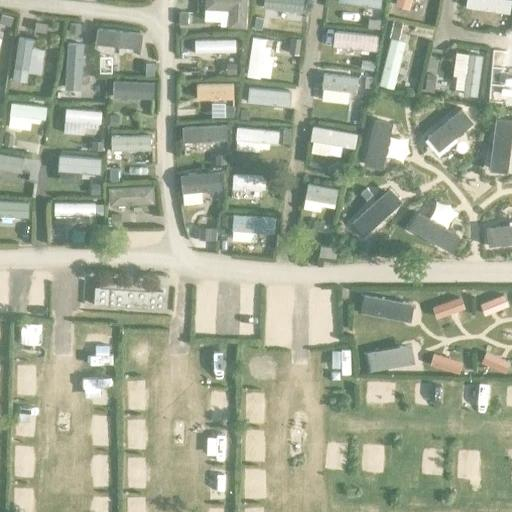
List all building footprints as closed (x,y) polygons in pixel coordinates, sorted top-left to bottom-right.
[(245,0),(203,0),(204,10),(227,11),(227,27),(245,28),(245,0)] [(302,0),(262,0),(262,8),(301,12),(302,0)] [(395,0),(394,6),(410,10),(412,0),(395,0)] [(509,12),(510,0),(465,0),(465,6),(509,12)] [(178,12),(178,24),(186,24),(187,13),(178,12)] [(141,33),(95,27),(93,43),(139,48),(141,33)] [(375,50),(376,34),(333,31),(331,46),(375,50)] [(25,81),(31,39),(16,36),(10,79),(25,81)] [(258,78),(264,38),(251,36),(245,76),(258,78)] [(392,88),(404,41),(390,37),(378,85),(392,88)] [(233,51),(233,39),(193,39),(194,51),(233,51)] [(79,89),(82,44),(65,42),(63,88),(79,89)] [(476,95),(481,55),(467,53),(462,94),(476,95)] [(355,92),(357,77),(323,73),(321,88),(355,92)] [(152,98),(153,82),(111,80),(111,96),(152,98)] [(232,98),(232,82),(195,83),(195,99),(232,98)] [(290,90),(248,86),(246,102),(288,106),(290,90)] [(43,118),(45,106),(9,102),(8,115),(43,118)] [(472,122),(460,107),(426,135),(438,149),(472,122)] [(100,111),(64,108),(63,121),(99,123),(100,111)] [(381,168),(391,122),(373,118),(362,164),(381,168)] [(511,127),(511,120),(495,118),(488,170),(506,172),(511,127)] [(225,138),(224,123),(181,126),(182,141),(225,138)] [(277,130),(235,126),(234,139),(276,143),(277,130)] [(353,149),(355,133),(311,126),(308,141),(353,149)] [(149,150),(149,134),(109,135),(109,150),(149,150)] [(0,169),(19,173),(22,157),(0,153),(0,169)] [(99,158),(57,154),(56,170),(98,173),(99,158)] [(220,188),(218,170),(178,175),(180,192),(220,188)] [(261,175),(231,173),(230,189),(260,190),(261,175)] [(334,203),(336,188),(306,183),(304,198),(334,203)] [(152,203),(151,185),(107,187),(108,205),(152,203)] [(401,201),(389,187),(348,224),(361,237),(401,201)] [(0,215),(26,216),(27,201),(0,199),(0,215)] [(93,215),(93,202),(52,202),(52,215),(93,215)] [(458,235),(417,211),(408,227),(448,251),(458,235)] [(274,217),(232,214),(231,229),(273,232),(274,217)] [(511,242),(511,223),(486,226),(488,245),(511,242)] [(215,240),(215,228),(199,227),(198,239),(215,240)] [(147,285),(99,282),(98,288),(94,288),(93,306),(161,310),(162,291),(147,290),(147,285)] [(409,321),(412,303),(359,294),(356,312),(409,321)] [(508,305),(503,294),(479,304),(484,315),(508,305)] [(464,308),(460,297),(431,307),(435,318),(464,308)] [(414,361),(410,343),(363,352),(366,371),(414,361)] [(509,362),(484,352),(480,363),(504,373),(509,362)] [(457,374),(461,361),(432,353),(428,365),(457,374)]
